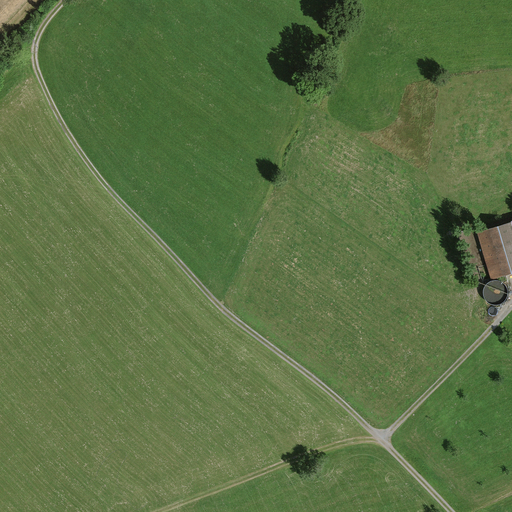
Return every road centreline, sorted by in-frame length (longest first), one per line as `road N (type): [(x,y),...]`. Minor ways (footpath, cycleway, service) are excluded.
road 1 (track): [(450,511),(341,401),(210,296),(98,174),(37,74),(34,47),(66,0)]
road 2 (track): [(382,438),(492,325)]
